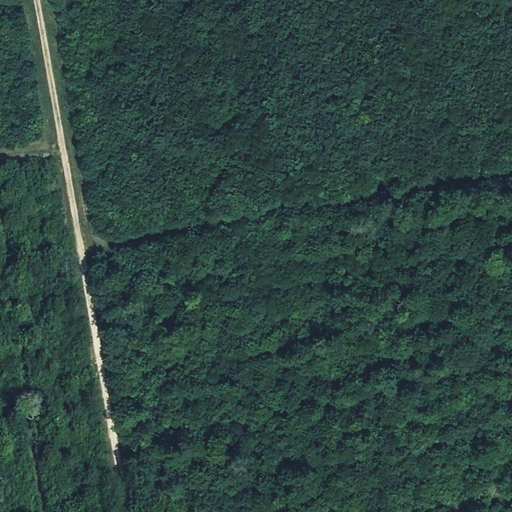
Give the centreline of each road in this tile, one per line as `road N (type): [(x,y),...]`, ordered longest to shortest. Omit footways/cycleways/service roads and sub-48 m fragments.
road 1 (track): [(132,511),(65,142)]
road 2 (track): [(65,142),(40,0)]
